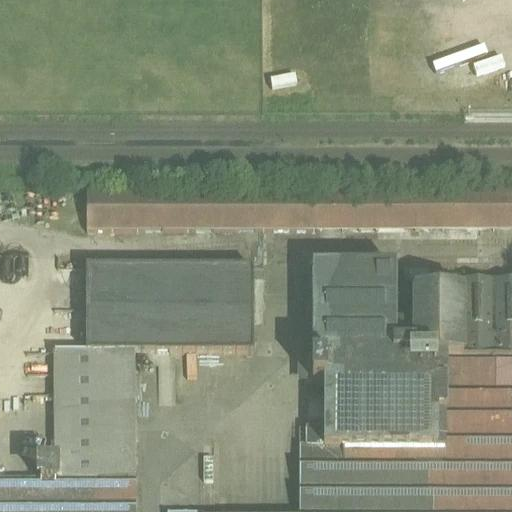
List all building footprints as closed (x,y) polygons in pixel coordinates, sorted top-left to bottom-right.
[(511,54),(454,71),(457,84),(511,68),(511,54)] [(511,194),(433,195),(432,233),(511,233),(511,194)] [(433,195),(290,196),(290,234),(432,233),(433,195)] [(290,196),(87,196),(87,234),(290,234),(290,196)] [(87,355),(55,355),(56,470),(34,470),(34,484),(0,483),(0,511),(136,511),(136,483),(135,357),(253,357),(253,272),(205,273),(205,270),(175,269),(175,274),(87,272),(87,355)] [(511,511),(511,363),(414,363),(414,326),(396,325),(396,272),(313,272),(314,365),(313,365),(313,387),(324,387),(324,432),(306,432),(306,450),(300,450),(299,511),(511,511)] [(511,284),(461,284),(461,282),(433,282),(434,295),(414,295),(414,326),(414,363),(511,363),(511,284)]
